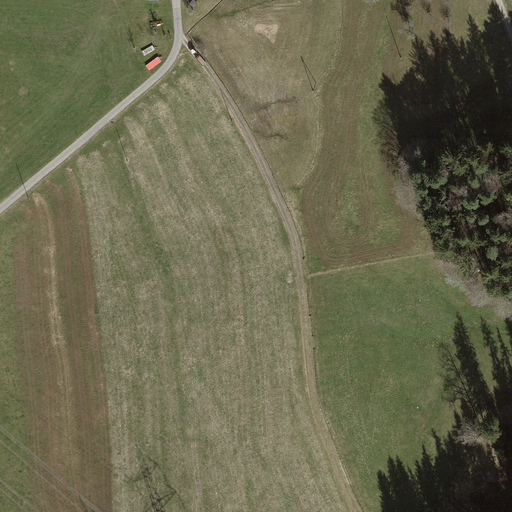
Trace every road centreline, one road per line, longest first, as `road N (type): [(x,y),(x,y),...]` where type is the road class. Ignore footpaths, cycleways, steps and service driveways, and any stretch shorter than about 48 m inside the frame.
road 1 (track): [(178,36),(235,112),(264,168),(292,234),(305,328)]
road 2 (residential): [(0,208),(160,73),(175,50),(176,0)]
